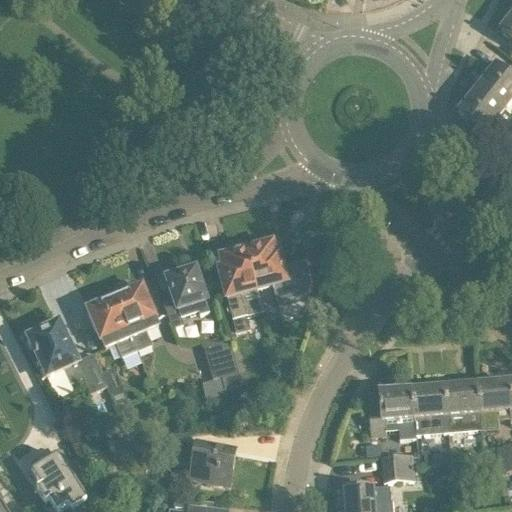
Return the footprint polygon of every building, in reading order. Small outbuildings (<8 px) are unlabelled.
[(511,20),(500,35),(511,44),(511,20)] [(495,70),(477,93),(505,116),(511,107),(511,80),(511,82),(495,70)] [(511,120),(505,116),(477,93),(458,117),(474,129),(464,141),(489,160),(499,147),(495,144),(503,133),(511,122),(511,120)] [(495,193),(502,197),(503,197),(509,188),(508,188),(501,183),(495,193)] [(250,255),(246,256),(261,316),(263,315),(257,294),(272,290),(277,307),(307,300),(311,285),(309,279),(304,280),(300,267),(282,271),(279,260),(281,259),(280,258),(278,258),(274,258),(272,249),(260,252),(254,252),(250,255)] [(319,257),(321,265),(329,263),(327,255),(319,257)] [(218,275),(231,319),(232,323),(261,316),(246,256),(243,257),(238,256),(233,259),(221,263),(223,271),(220,274),(218,275)] [(170,282),(167,283),(174,302),(163,306),(172,332),(182,328),(180,322),(199,316),(200,320),(210,316),(195,274),(187,277),(186,274),(185,274),(170,279),(170,280),(170,282)] [(127,293),(113,299),(128,334),(141,329),(145,338),(158,333),(154,324),(155,323),(143,291),(133,295),(127,293)] [(128,334),(113,299),(99,305),(97,310),(87,314),(100,346),(101,345),(105,354),(118,349),(124,362),(137,356),(128,334)] [(92,358),(77,365),(58,324),(33,335),(35,339),(28,342),(45,381),(63,373),(70,388),(83,382),(91,398),(106,391),(101,379),(92,358)] [(239,379),(238,378),(230,349),(201,346),(213,384),(221,381),(222,383),(239,379)] [(239,379),(222,383),(224,394),(246,388),(243,377),(238,378),(239,379)] [(224,394),(222,383),(221,381),(213,384),(213,386),(201,388),(204,403),(225,398),(224,394)] [(511,428),(511,404),(511,386),(507,386),(506,384),(497,384),(497,387),(478,389),(480,417),(481,435),(499,434),(498,425),(510,424),(511,429),(511,428)] [(120,388),(108,394),(115,409),(128,405),(120,388)] [(478,389),(445,391),(447,420),(448,437),(481,435),(480,417),(478,389)] [(414,423),(415,440),(448,437),(447,420),(445,391),(412,394),(414,423)] [(416,442),(415,440),(414,423),(412,394),(379,397),(381,417),(369,419),(371,441),(386,439),(386,434),(400,433),(400,443),(416,442)] [(349,417),(349,426),(359,425),(358,416),(349,417)] [(192,461),(189,439),(158,442),(160,464),(192,461)] [(196,450),(190,481),(216,486),(216,485),(215,485),(216,481),(230,484),(235,458),(236,458),(236,457),(196,450)] [(511,451),(497,453),(499,465),(511,463),(511,451)] [(61,458),(43,469),(41,468),(40,467),(38,466),(37,466),(36,466),(34,467),(33,468),(32,469),(31,470),(31,471),(31,472),(31,473),(31,475),(32,476),(41,491),(36,494),(43,505),(47,502),(53,511),(63,511),(82,500),(65,471),(68,469),(61,458)] [(88,459),(89,473),(105,472),(104,458),(88,459)] [(382,463),(383,476),(413,473),(412,460),(382,463)] [(511,477),(511,463),(499,465),(483,467),(484,478),(500,477),(500,478),(511,477)] [(414,486),(413,473),(383,476),(384,489),(414,486)] [(345,511),(392,511),(392,505),(390,505),(389,491),(378,491),(344,494),(345,511)] [(197,511),(198,505),(176,502),(174,511),(197,511)]
